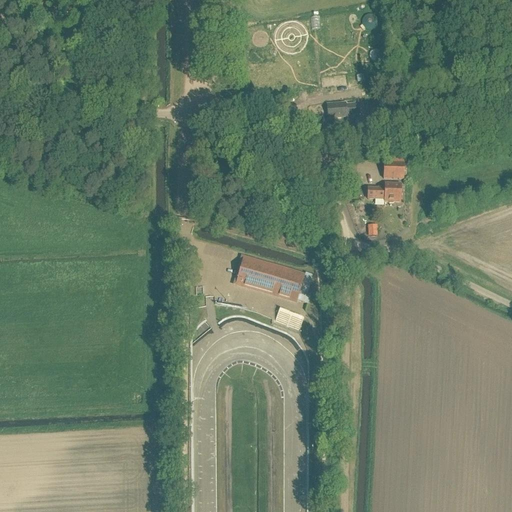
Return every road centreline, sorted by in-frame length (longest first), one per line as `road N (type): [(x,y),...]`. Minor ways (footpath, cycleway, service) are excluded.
road 1 (unclassified): [(511,306),(409,256),(355,245),(312,136),(294,111),(0,114)]
road 2 (track): [(345,511),(348,261),(355,245)]
road 3 (track): [(120,0),(147,52),(148,114)]
